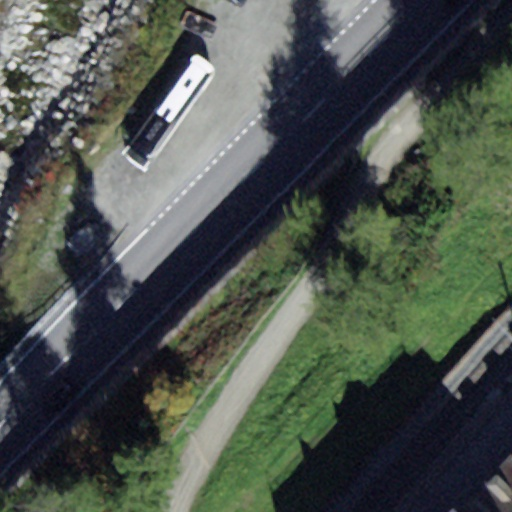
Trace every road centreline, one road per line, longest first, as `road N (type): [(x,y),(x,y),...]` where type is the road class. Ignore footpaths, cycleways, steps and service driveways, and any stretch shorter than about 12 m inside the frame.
road 1 (primary): [(423,0),(0,426)]
road 2 (track): [(181,511),(380,159),(511,16)]
road 3 (residential): [(430,511),(511,423)]
